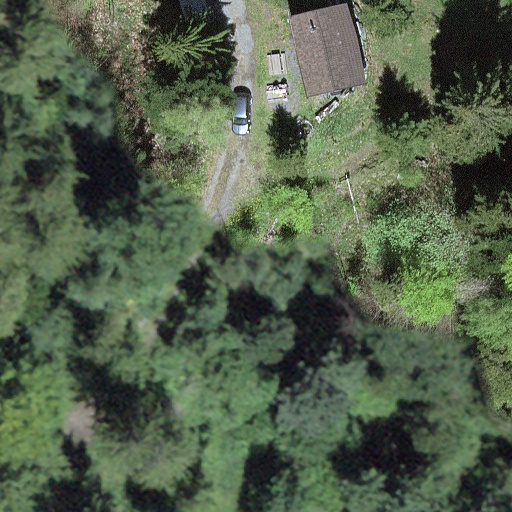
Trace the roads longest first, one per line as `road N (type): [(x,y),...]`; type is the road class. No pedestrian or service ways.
road 1 (track): [(88,415),(182,282),(218,207)]
road 2 (track): [(218,207),(254,90),(228,0)]
road 3 (track): [(7,511),(43,482),(88,415)]
